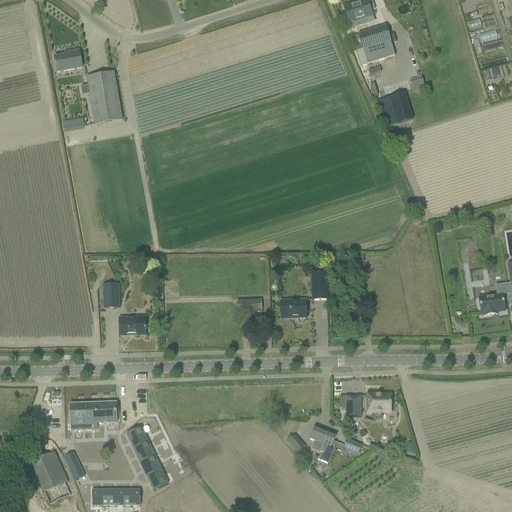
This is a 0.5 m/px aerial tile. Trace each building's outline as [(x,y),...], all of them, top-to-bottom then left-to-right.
[(350,31),(359,28),(366,26),(365,21),(372,19),(370,13),(374,11),(372,3),(368,4),(367,1),(353,5),(343,8),(350,31)] [(485,20),(488,30),(499,26),(496,16),(485,20)] [(358,36),(351,38),(355,52),(360,68),(367,66),(395,57),(393,51),(385,27),(371,32),(362,35),(358,36)] [(70,55),(54,58),(57,74),(81,70),(78,52),(70,53),(70,55)] [(503,70),(494,73),(497,82),(506,79),(503,70)] [(490,86),(496,84),(492,73),(486,75),(490,86)] [(122,122),(115,84),(114,74),(86,79),(88,87),(81,88),(82,97),(89,95),(95,127),(122,122)] [(374,78),(377,94),(390,92),(387,76),(374,78)] [(421,78),(409,82),(413,92),(424,89),(421,78)] [(388,99),(396,126),(412,121),(404,94),(388,99)] [(61,124),(63,135),(84,131),(82,120),(61,124)] [(466,266),(471,302),(478,301),(476,291),(493,288),(491,271),(473,273),(472,265),(466,266)] [(328,302),(326,274),(310,275),(311,303),(328,302)] [(479,302),(478,303),(478,307),(480,308),(481,316),(483,316),(483,318),(493,316),(492,314),(496,313),(496,314),(497,314),(505,312),(503,303),(502,297),(511,295),(511,274),(509,275),(511,285),(495,287),(496,297),(478,299),(479,302)] [(118,285),(102,286),(103,311),(119,310),(118,285)] [(261,301),(236,302),(237,314),(262,313),(261,301)] [(281,302),(281,311),(281,321),(281,319),(297,319),(297,320),(306,320),(306,310),(306,302),(281,302)] [(119,321),(119,327),(120,337),(129,337),(129,336),(144,335),(144,337),(145,337),(145,330),(146,330),(146,328),(145,328),(145,320),(119,321)] [(367,415),(373,415),(373,418),(373,419),(374,420),(376,421),(377,421),(378,420),(380,420),(380,418),(381,417),(381,415),(382,415),(382,414),(391,414),(391,397),(376,397),(376,396),(367,396),(367,415)] [(360,419),(360,397),(346,397),(346,419),(360,419)] [(70,406),(70,416),(70,432),(97,431),(97,425),(116,425),(116,414),(116,404),(70,406)] [(311,450),(312,451),(321,454),(322,452),(321,451),(322,448),(320,447),(326,433),(314,428),(310,437),(309,441),(314,443),(311,450)] [(138,432),(124,438),(130,453),(145,446),(138,432)] [(322,455),(319,462),(324,465),(326,461),(328,462),(334,448),(335,445),(333,444),(336,437),(326,433),(320,447),(322,448),(321,451),(322,452),(321,454),(321,455),(322,455)] [(286,444),(297,455),(305,448),(294,436),(286,444)] [(346,441),(342,450),(358,457),(362,447),(346,441)] [(145,446),(130,453),(137,467),(151,460),(145,446)] [(43,493),(49,506),(69,498),(64,484),(67,483),(54,454),(30,464),(43,493)] [(69,456),(59,460),(70,484),(79,479),(69,456)] [(107,470),(106,459),(98,460),(100,471),(107,470)] [(151,460),(137,467),(143,481),(158,475),(151,460)] [(158,475),(143,481),(150,496),(164,489),(158,475)] [(93,491),(92,507),(108,507),(109,492),(93,491)] [(109,492),(108,507),(123,508),(124,492),(109,492)] [(124,492),(123,508),(139,509),(140,493),(124,492)] [(200,498),(183,509),(185,511),(193,511),(204,505),(200,498)]
